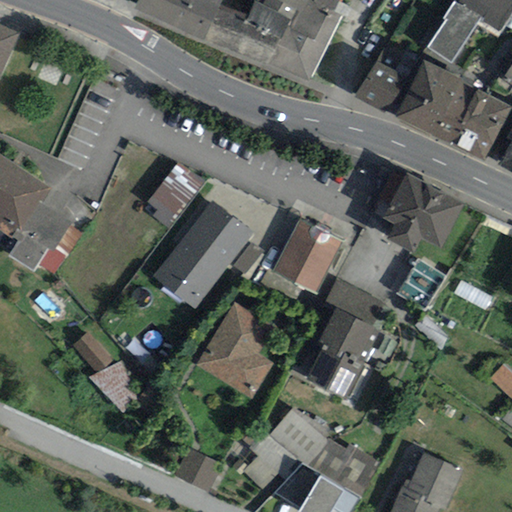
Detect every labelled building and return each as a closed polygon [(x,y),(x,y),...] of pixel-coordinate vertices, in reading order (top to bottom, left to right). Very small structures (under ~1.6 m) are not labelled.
[(218,4),(219,0),(137,0),(137,2),(306,76),(340,13),(333,10),(338,0),(265,0),(264,4),(257,1),(248,19),(218,4)] [(482,14),(459,0),(452,0),(442,15),(445,17),(428,45),(452,60),(478,21),(482,14)] [(511,7),(511,0),(459,0),(482,14),(478,21),(498,32),(511,7)] [(0,70),(19,28),(0,20),(0,70)] [(384,107),(407,69),(382,53),(358,91),(384,107)] [(511,53),(499,74),(511,82),(511,53)] [(400,113),(433,128),(458,77),(425,61),(400,113)] [(0,215),(23,229),(51,184),(0,152),(0,215)] [(183,167),(158,199),(180,215),(204,184),(183,167)] [(441,245),(466,198),(407,168),(383,216),(395,221),(388,234),(414,247),(420,234),(441,245)] [(212,198),(153,274),(195,307),(254,231),(212,198)] [(276,271),(314,291),(341,238),(303,218),(276,271)] [(251,273),(267,251),(255,242),(239,264),(251,273)] [(447,273),(418,256),(396,293),(425,310),(447,273)] [(267,325),(236,307),(205,360),(236,378),(267,325)] [(306,372),(343,391),(376,327),(338,308),(306,372)] [(112,359),(88,332),(73,346),(97,372),(112,359)] [(117,412),(142,403),(127,362),(102,371),(117,412)] [(511,372),(509,369),(496,382),(511,397),(511,372)] [(324,434),(291,408),(274,429),(307,455),(324,434)] [(276,490),(298,453),(274,438),(252,476),(276,490)] [(222,462),(189,447),(175,476),(208,492),(222,462)] [(359,492),(375,461),(349,447),(332,478),(359,492)] [(440,511),(458,471),(422,455),(396,511),(440,511)]
